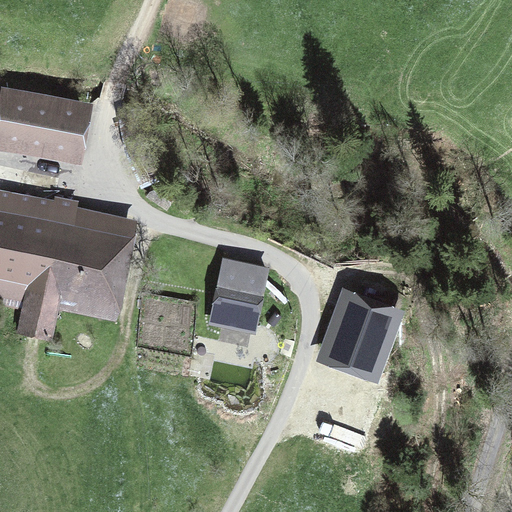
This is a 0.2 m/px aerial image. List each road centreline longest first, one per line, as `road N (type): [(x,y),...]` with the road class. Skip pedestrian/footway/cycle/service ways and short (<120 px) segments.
road 1 (track): [(304,280),(397,288),(436,339),(442,381),(429,511)]
road 2 (track): [(151,0),(109,101),(103,188)]
road 3 (track): [(154,218),(75,174),(0,155)]
road 4 (unclassified): [(511,386),(473,511)]
